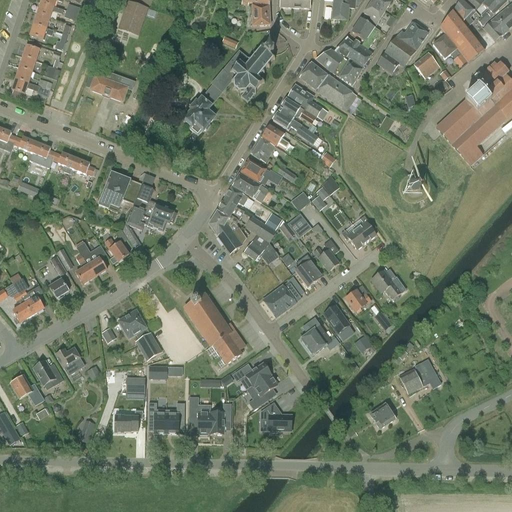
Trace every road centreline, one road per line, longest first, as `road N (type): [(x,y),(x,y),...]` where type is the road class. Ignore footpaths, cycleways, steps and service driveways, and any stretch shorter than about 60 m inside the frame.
road 1 (residential): [(302,466),(0,462)]
road 2 (residential): [(208,194),(0,107)]
road 3 (residential): [(19,352),(184,241)]
road 4 (residential): [(208,194),(306,47)]
road 5 (residential): [(270,333),(390,243)]
road 6 (residential): [(270,333),(230,280),(184,241)]
